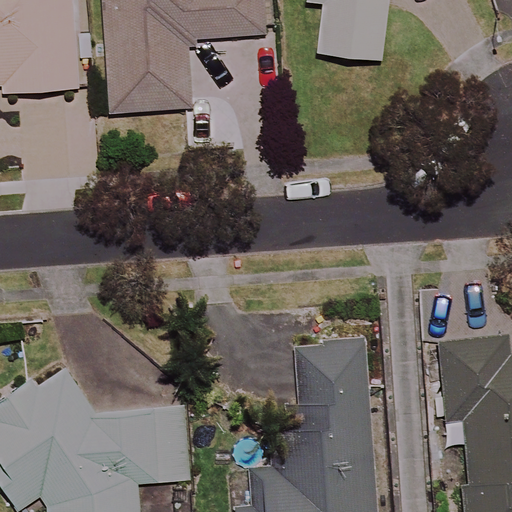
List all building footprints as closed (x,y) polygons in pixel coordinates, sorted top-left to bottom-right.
[(0,0),(0,91),(77,89),(73,0),(0,0)] [(103,0),(110,112),(192,108),(188,39),(267,34),(265,0),(103,0)] [(310,0),(310,2),(321,3),(319,55),(383,58),(390,0),(310,0)] [(511,511),(511,339),(443,343),(446,419),(461,419),(465,511),(511,511)] [(382,511),(375,342),(291,346),(297,467),(252,469),(254,505),(239,506),(239,511),(382,511)] [(96,421),(69,369),(0,404),(0,477),(17,509),(43,495),(50,508),(49,511),(139,511),(138,482),(188,479),(184,408),(96,421)]
